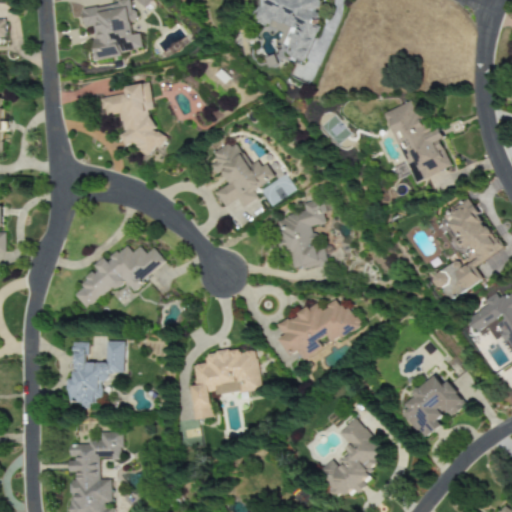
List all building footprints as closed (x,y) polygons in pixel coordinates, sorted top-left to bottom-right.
[(305,62),(318,26),(316,25),(320,14),(317,13),(321,0),(264,0),(256,23),(282,32),(278,43),(288,47),(286,55),(305,62)] [(81,9),(85,29),(92,27),(98,59),(143,51),(140,34),(133,35),(130,21),(134,21),(130,1),(81,9)] [(101,99),(104,117),(121,114),(125,134),(124,135),(126,145),(138,143),(140,156),(156,153),(155,146),(166,144),(164,133),(155,135),(150,110),(153,110),(148,83),(124,87),(125,94),(101,99)] [(386,113),(417,182),(452,167),(440,141),(444,139),(440,128),(428,133),(413,100),(386,113)] [(273,178),(260,159),(250,166),(233,141),(213,155),(217,161),(210,166),(217,175),(222,171),(230,183),(215,193),(225,208),(237,199),(243,208),(257,198),(253,192),(273,178)] [(276,220),(292,270),(302,266),(303,269),(324,263),(312,227),(325,223),(317,199),(301,204),(303,211),(276,220)] [(502,251),(479,214),(478,215),(469,199),(445,214),(474,262),(458,271),(454,264),(435,276),(450,301),(483,280),(475,267),(502,251)] [(165,263),(153,248),(146,254),(140,247),(132,253),(126,246),(106,261),(104,258),(94,266),(98,270),(80,284),(84,288),(75,295),(86,309),(113,288),(115,290),(125,282),(131,290),(165,263)] [(511,292),(498,300),(495,294),(484,300),(488,307),(470,316),(477,331),(503,317),(505,321),(500,324),(511,346),(511,292)] [(360,328),(349,306),(340,311),(336,302),(316,311),(314,306),(278,323),(284,336),(279,338),(289,360),(319,346),(317,340),(326,336),(329,342),(360,328)] [(123,342),(105,342),(105,363),(87,363),(87,343),(73,343),(73,379),(70,379),(70,402),(102,402),(102,384),(111,384),(111,374),(123,374),(123,342)] [(259,390),(255,349),(205,354),(206,364),(190,366),(196,420),(213,418),(210,396),(259,390)] [(467,405),(448,381),(443,385),(436,375),(413,393),(418,399),(402,412),(424,440),(442,426),(438,420),(447,413),(451,418),(467,405)] [(382,451),(355,419),(338,433),(350,446),(341,468),(331,462),(318,473),(331,488),(328,494),(336,498),(343,492),(348,495),(353,490),(359,493),(368,486),(366,483),(382,451)] [(110,511),(111,480),(99,480),(99,459),(121,459),(122,433),(101,433),(100,440),(89,440),(89,445),(70,445),(70,460),(70,476),(71,476),(71,497),(70,497),(69,511),(110,511)]
